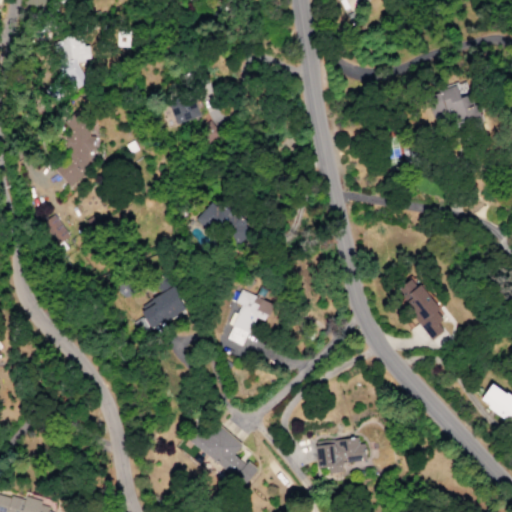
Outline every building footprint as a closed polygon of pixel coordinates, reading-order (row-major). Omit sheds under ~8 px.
[(87,58),(79,32),(52,41),(68,89),(83,84),(75,62),(87,58)] [(437,94),(455,89),(458,101),(470,98),(474,111),(477,109),(480,119),(472,121),(475,132),(454,139),(448,118),(431,123),(425,101),(438,97),(437,94)] [(172,124),(197,118),(190,94),(166,101),(172,124)] [(59,182),(82,182),(82,169),(94,169),(93,134),(82,135),(82,121),(63,122),(63,166),(59,166),(59,182)] [(195,131),(208,144),(218,134),(206,121),(195,131)] [(193,215),(205,234),(219,226),(230,245),(248,235),(236,215),(231,218),(224,205),(215,210),(212,204),(193,215)] [(36,225),(53,247),(67,236),(50,214),(36,225)] [(435,309),(410,277),(392,291),(430,339),(440,331),(435,323),(439,320),(433,312),(435,309)] [(135,304),(146,328),(182,312),(171,288),(135,304)] [(247,332),(251,317),(264,321),(270,301),(235,290),(231,303),(236,304),(229,327),(247,332)] [(224,338),(239,345),(244,333),(229,326),(224,338)] [(511,426),(511,400),(488,384),(477,401),(511,426)] [(241,485),(253,470),(232,454),(240,444),(212,423),(204,433),(195,426),(183,440),(241,485)] [(311,444),(315,469),(325,467),(326,473),(341,471),(340,463),(361,460),(358,437),(311,444)] [(0,511),(45,511),(47,505),(0,494),(0,511)]
